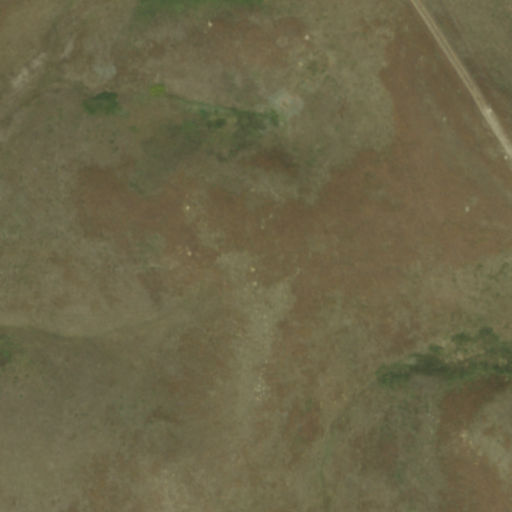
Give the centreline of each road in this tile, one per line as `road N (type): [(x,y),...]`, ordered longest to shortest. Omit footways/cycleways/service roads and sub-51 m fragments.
road 1 (residential): [(0,248),(151,263),(511,193)]
road 2 (residential): [(511,152),(445,15)]
